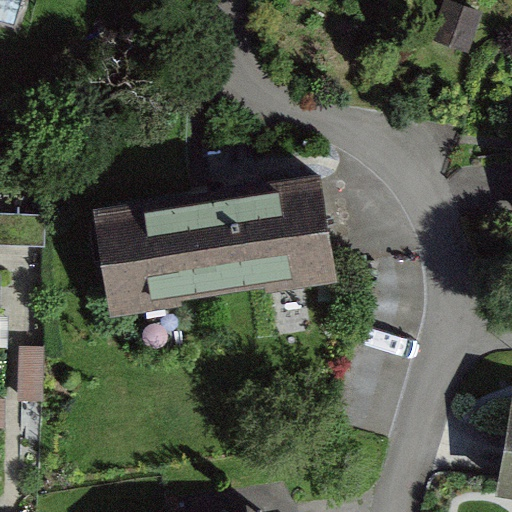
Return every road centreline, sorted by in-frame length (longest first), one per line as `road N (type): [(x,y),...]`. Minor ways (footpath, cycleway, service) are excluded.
road 1 (residential): [(222,0),(229,69),(252,96),(368,155),(403,182),(428,221),(443,324)]
road 2 (residential): [(443,324),(398,511)]
